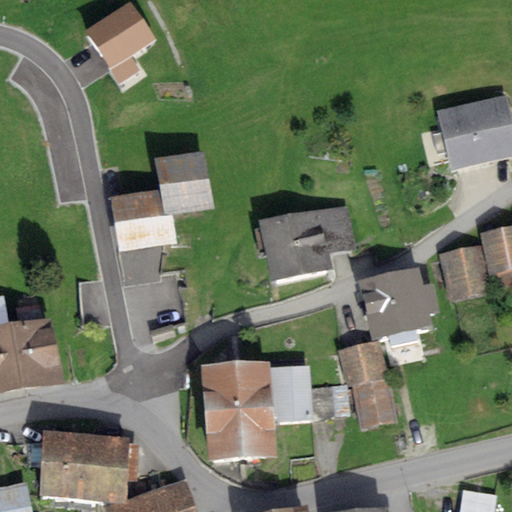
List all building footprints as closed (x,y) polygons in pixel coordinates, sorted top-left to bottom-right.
[(150,47),(129,16),(89,44),(119,89),(138,76),(128,62),(150,47)] [(511,147),(502,108),(443,122),(457,177),(511,163),(511,147)] [(54,159),(29,163),(33,190),(58,187),(54,159)] [(164,201),(115,210),(124,257),(172,248),(168,224),(210,216),(201,165),(159,173),(164,201)] [(343,216),(261,233),(273,291),(329,279),(325,263),(352,257),(343,216)] [(511,237),(484,243),(491,280),(511,275),(511,237)] [(477,256),(443,264),(453,305),(487,297),(477,256)] [(415,284),(363,296),(376,350),(428,338),(426,327),(437,324),(431,297),(419,299),(415,284)] [(48,332),(0,339),(0,401),(59,392),(48,332)] [(378,352),(341,359),(348,394),(355,392),(385,386),(378,352)] [(266,365),(203,370),(210,462),(273,457),(266,365)] [(302,365),(269,368),(274,424),(306,422),(302,365)] [(385,386),(355,392),(363,435),(394,429),(385,386)] [(130,442),(45,437),(41,502),(127,507),(130,442)] [(31,511),(27,484),(0,488),(0,511),(31,511)] [(194,511),(184,486),(116,511),(194,511)] [(503,511),(505,502),(472,497),(470,511),(503,511)]
